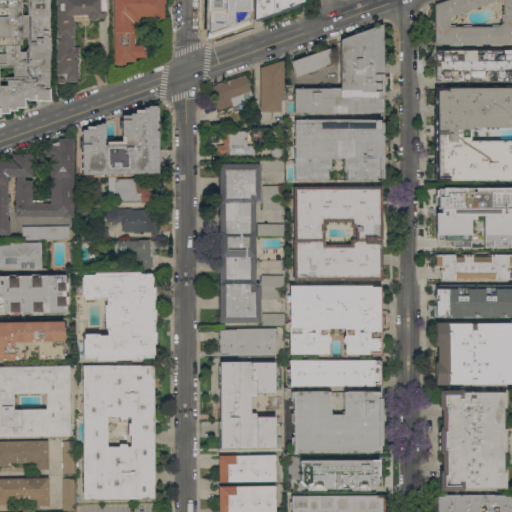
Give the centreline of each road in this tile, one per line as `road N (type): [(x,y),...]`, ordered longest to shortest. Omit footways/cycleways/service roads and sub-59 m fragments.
road 1 (residential): [(407,511),(404,0)]
road 2 (residential): [(183,511),(182,0)]
road 3 (tertiary): [(389,0),(0,138)]
